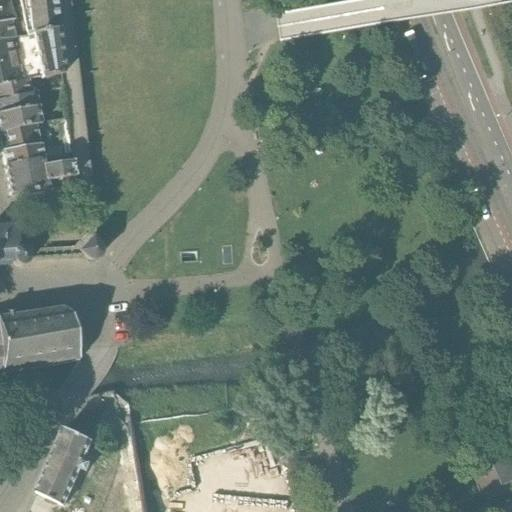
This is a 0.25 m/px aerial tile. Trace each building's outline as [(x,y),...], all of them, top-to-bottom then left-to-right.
[(18,0),(20,7),(11,9),(8,2),(7,0),(0,0),(0,43),(12,41),(15,40),(45,34),(39,0),(18,0)] [(54,0),(39,0),(45,34),(57,32),(58,32),(54,0)] [(21,83),(29,81),(40,80),(40,81),(62,76),(57,32),(45,34),(15,40),(12,41),(17,62),(21,83)] [(0,86),(21,83),(17,62),(12,41),(0,43),(0,86)] [(0,102),(32,95),(29,81),(21,83),(0,86),(0,102)] [(0,115),(39,108),(37,94),(32,95),(0,102),(0,115)] [(0,134),(41,125),(39,108),(0,115),(0,134)] [(70,157),(68,143),(65,121),(41,125),(0,134),(0,145),(1,154),(4,167),(49,160),(70,157)] [(50,182),(73,178),(70,157),(49,160),(51,168),(48,169),(50,182)] [(75,188),(73,178),(50,182),(48,169),(51,168),(49,160),(4,167),(10,199),(75,188)] [(27,250),(27,261),(83,258),(87,261),(93,262),(97,261),(99,258),(100,257),(101,255),(100,250),(96,244),(95,226),(88,234),(75,249),(27,250)] [(0,262),(4,262),(9,262),(8,259),(12,259),(13,264),(16,268),(21,268),(23,268),(25,266),(26,264),(27,262),(27,261),(27,250),(17,251),(16,228),(8,228),(2,228),(0,228),(0,262)] [(0,376),(1,377),(78,363),(70,316),(62,310),(0,319),(0,376)] [(65,431),(29,511),(64,511),(66,508),(82,472),(88,474),(91,465),(86,463),(94,443),(65,431)] [(498,468),(511,462),(511,453),(494,461),(498,468)]
